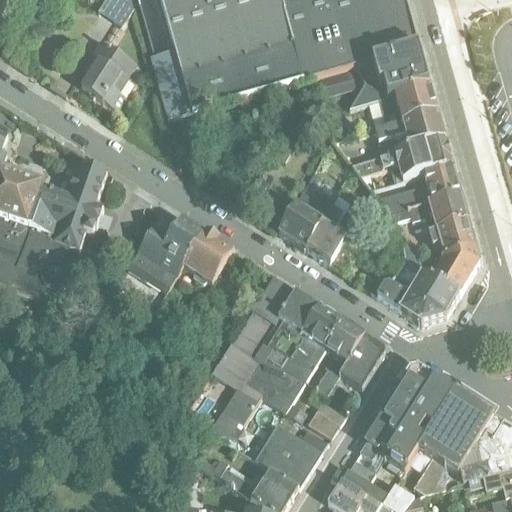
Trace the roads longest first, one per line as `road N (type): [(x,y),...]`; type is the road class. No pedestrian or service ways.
road 1 (tertiary): [(411,351),(0,89)]
road 2 (tertiary): [(426,0),(511,317)]
road 3 (unclassified): [(411,351),(312,511)]
